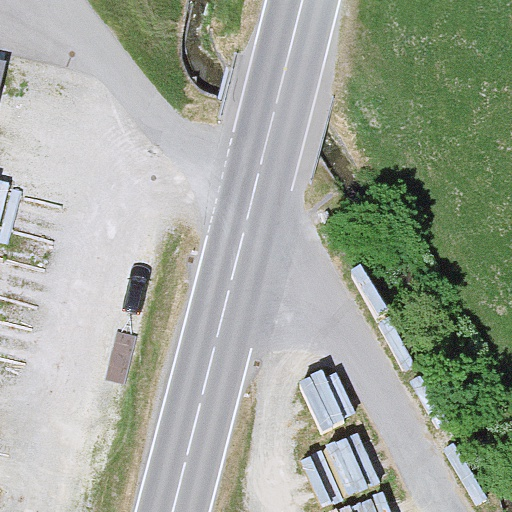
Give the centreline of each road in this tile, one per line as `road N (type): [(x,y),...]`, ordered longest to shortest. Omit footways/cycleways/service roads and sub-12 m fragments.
road 1 (unclassified): [(252,202),(443,511)]
road 2 (secondary): [(252,202),(170,511)]
road 3 (residential): [(66,0),(132,92),(252,202)]
road 4 (secondary): [(303,0),(252,202)]
